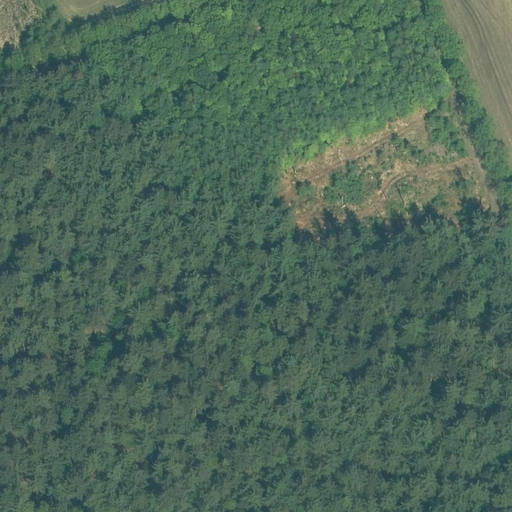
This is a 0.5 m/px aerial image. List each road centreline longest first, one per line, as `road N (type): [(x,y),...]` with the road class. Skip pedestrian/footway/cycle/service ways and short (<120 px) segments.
road 1 (track): [(256,0),(0,84)]
road 2 (track): [(511,238),(418,0)]
